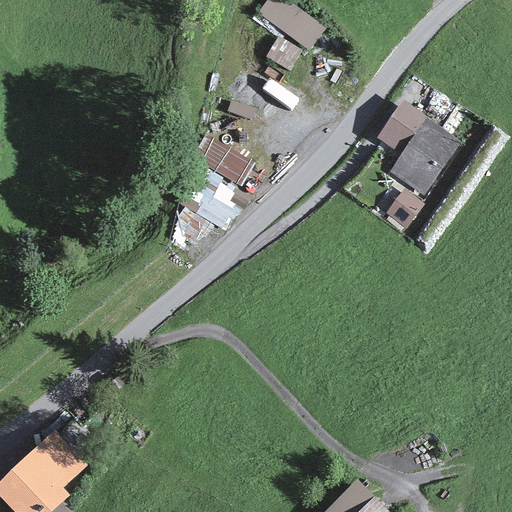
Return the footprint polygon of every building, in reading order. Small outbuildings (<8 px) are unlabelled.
[(296,0),(265,0),(259,8),(310,49),(329,26),(296,0)] [(267,54),(294,69),(306,47),(279,32),(267,54)] [(410,154),(398,171),(422,188),(452,144),(402,109),(384,135),(410,154)] [(245,184),(257,156),(205,133),(193,160),(245,184)] [(405,225),(419,205),(406,195),(391,214),(405,225)] [(60,440),(76,456),(96,437),(80,421),(60,440)] [(68,511),(71,509),(52,490),(76,467),(55,446),(5,495),(22,511),(68,511)] [(379,511),(357,489),(334,511),(379,511)]
